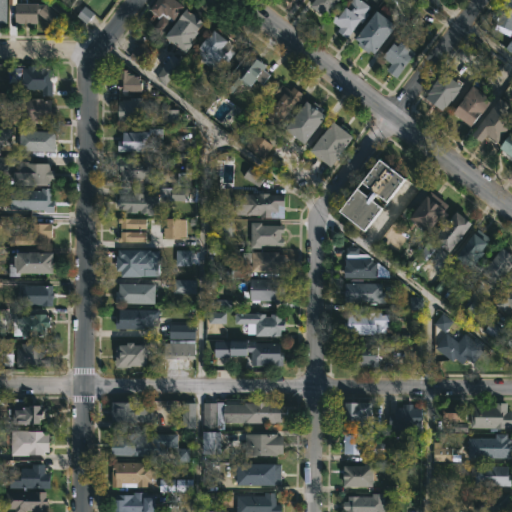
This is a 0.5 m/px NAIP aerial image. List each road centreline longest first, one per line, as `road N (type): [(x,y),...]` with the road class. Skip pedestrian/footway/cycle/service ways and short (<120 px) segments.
road 1 (residential): [(316,511),(317,216),(478,0)]
road 2 (residential): [(82,511),(86,76),(134,0)]
road 3 (residential): [(511,391),(0,386)]
road 4 (residential): [(511,202),(246,0)]
